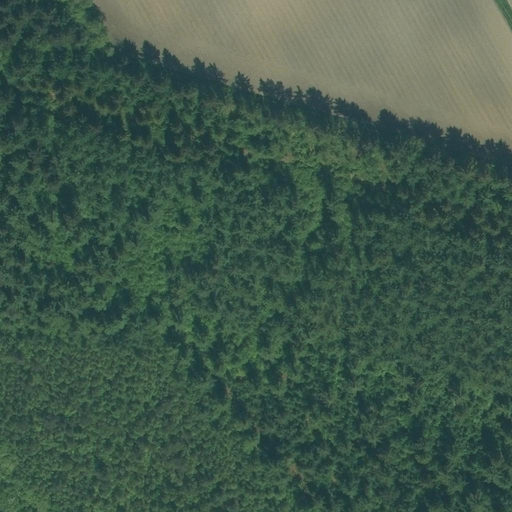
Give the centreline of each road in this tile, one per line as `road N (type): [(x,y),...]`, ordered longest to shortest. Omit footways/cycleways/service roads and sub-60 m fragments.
road 1 (track): [(511,245),(66,224)]
road 2 (track): [(194,342),(117,258),(66,224),(0,111)]
